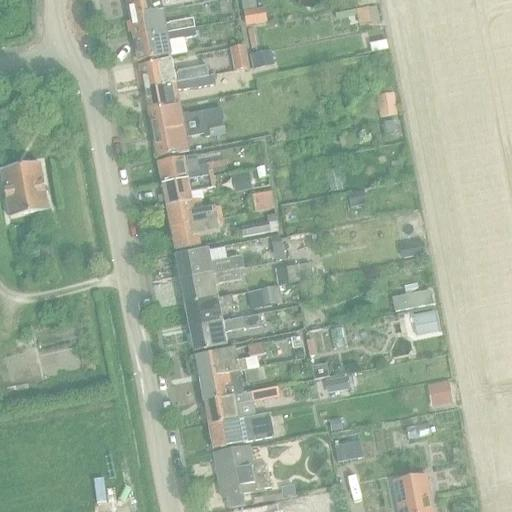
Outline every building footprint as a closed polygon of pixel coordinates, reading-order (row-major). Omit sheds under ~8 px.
[(125,0),(129,18),(162,12),(159,0),(125,0)] [(255,9),(253,0),(241,0),(243,11),(255,9)] [(356,11),(359,25),(370,23),(371,24),(379,23),(376,7),(356,11)] [(246,27),(266,24),(264,9),(243,12),(246,27)] [(192,20),(180,23),(169,25),(169,26),(165,27),(162,12),(129,18),(133,41),(194,29),(192,20)] [(373,29),(375,39),(393,36),(391,26),(373,29)] [(194,29),(133,41),(138,63),(170,57),(187,53),(184,40),(195,37),(194,29)] [(386,41),(369,45),(371,54),(388,51),(386,41)] [(249,70),(245,47),(230,49),(234,72),(249,70)] [(252,55),(250,56),(252,71),(273,67),(271,52),(252,55)] [(177,74),(174,77),(170,61),(138,67),(143,90),(208,78),(206,68),(177,74)] [(390,92),(388,76),(384,77),(384,73),(374,74),(377,94),(390,92)] [(147,113),(179,107),(176,92),(179,92),(192,89),(192,90),(215,86),(213,77),(208,78),(143,90),(147,113)] [(393,96),(376,98),(380,120),(397,117),(393,96)] [(214,111),(187,117),(186,116),(181,117),(179,107),(147,113),(156,160),(188,153),(186,140),(191,139),(191,137),(204,135),(205,139),(225,135),(225,134),(235,132),(233,121),(216,124),(214,111)] [(401,134),(399,121),(384,124),(386,137),(391,136),(391,135),(401,134)] [(162,186),(213,177),(212,171),(208,172),(206,165),(185,169),(183,158),(157,163),(162,186)] [(48,212),(39,164),(1,172),(10,219),(48,212)] [(342,190),(339,170),(327,172),(331,192),(342,190)] [(231,177),(235,194),(252,191),(248,173),(231,177)] [(215,188),(214,182),(213,177),(162,186),(166,208),(201,201),(199,191),(215,188)] [(367,206),(364,192),(348,195),(350,209),(367,206)] [(275,209),(272,193),(251,197),(254,213),(275,209)] [(219,208),(203,211),(201,201),(166,208),(170,230),(221,220),(219,208)] [(242,239),(279,231),(276,215),(267,217),(268,223),(240,228),(242,239)] [(221,220),(170,230),(174,252),(200,247),(198,237),(219,233),(218,226),(222,225),(221,220)] [(285,261),(282,243),(281,243),(280,236),(270,238),(275,263),(285,261)] [(422,243),(401,247),(404,260),(425,256),(422,243)] [(241,258),(228,261),(210,264),(208,251),(175,257),(180,281),(238,270),(243,269),(241,258)] [(312,280),(309,264),(285,269),(288,285),(312,280)] [(184,305),(217,298),(215,286),(240,281),(238,270),(180,281),(184,305)] [(261,299),(263,309),(277,306),(274,288),(259,290),(261,299)] [(259,290),(248,293),(250,301),(261,299),(259,290)] [(413,294),(393,298),(395,313),(416,310),(433,306),(430,291),(413,294)] [(189,329),(222,323),(219,309),(233,307),(231,296),(217,298),(184,305),(189,329)] [(439,335),(434,312),(416,315),(420,338),(439,335)] [(246,329),(246,331),(261,328),(259,317),(244,320),(244,319),(239,320),(239,319),(222,323),(189,329),(194,353),(226,347),(224,333),(246,329)] [(315,357),(312,341),(306,342),(309,358),(315,357)] [(199,380),(238,373),(244,372),(259,369),(257,358),(265,356),(263,345),(247,348),(249,360),(245,361),(238,362),(235,350),(195,358),(199,380)] [(294,353),(295,361),(304,360),(302,351),(294,353)] [(326,365),(311,368),(314,381),(329,378),(326,365)] [(259,369),(244,372),(246,384),(265,380),(263,368),(259,369)] [(227,399),(226,399),(224,387),(230,386),(230,385),(240,383),(238,373),(199,380),(203,404),(227,399)] [(340,393),(338,379),(324,382),(327,396),(340,393)] [(448,383),(429,387),(432,407),(451,403),(448,383)] [(238,421),(235,407),(279,398),(277,389),(226,399),(227,399),(203,404),(208,427),(238,421)] [(78,413),(69,414),(72,427),(80,425),(78,413)] [(69,414),(61,416),(63,428),(72,427),(69,414)] [(208,427),(213,450),(242,445),(259,442),(273,439),(269,415),(238,421),(208,427)] [(340,420),(329,422),(331,433),(342,431),(340,420)] [(7,426),(0,427),(0,435),(1,440),(9,438),(7,426)] [(359,444),(334,448),(337,465),(362,460),(359,444)] [(94,466),(79,469),(85,501),(104,497),(102,484),(117,481),(111,448),(92,451),(94,466)] [(248,448),(213,455),(222,499),(226,499),(228,510),(245,507),(243,495),(257,492),(271,490),(267,465),(252,468),(248,448)] [(62,457),(42,461),(48,494),(64,491),(66,505),(85,501),(79,469),(65,472),(62,457)] [(28,472),(7,476),(14,511),(26,511),(35,510),(28,472)] [(14,511),(7,476),(0,477),(0,511),(14,511)] [(431,511),(425,477),(394,483),(399,511),(431,511)] [(294,487),(281,490),(283,500),(295,497),(294,487)] [(348,493),(352,509),(367,506),(363,489),(348,493)]
